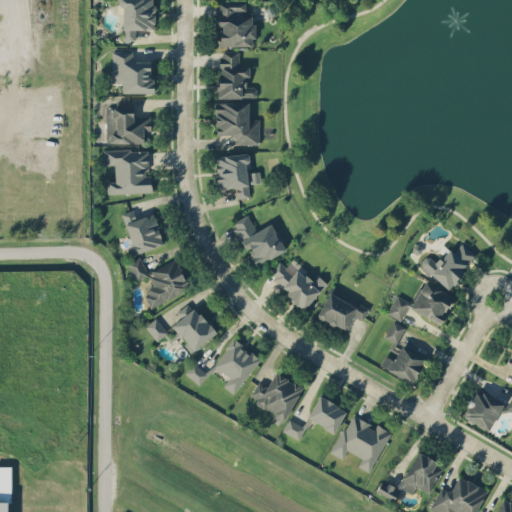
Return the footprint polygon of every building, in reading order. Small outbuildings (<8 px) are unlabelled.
[(153,0),(121,0),(122,39),(135,39),(135,29),(155,29),(153,0)] [(216,0),(217,46),(254,45),(253,13),(246,13),(246,0),(216,0)] [(220,98),(256,97),(256,86),(247,86),(247,76),(250,75),(250,67),(239,67),(238,50),(218,51),(220,98)] [(154,92),(154,78),(150,78),(150,61),(133,61),(133,51),(111,51),(111,83),(122,83),(122,92),(154,92)] [(249,102),(215,102),(215,134),(235,134),(235,143),(259,143),(259,119),(248,119),(249,102)] [(147,149),(103,150),(104,164),(115,164),(115,181),(107,181),(108,193),(152,192),(151,175),(148,175),(147,149)] [(250,197),(246,153),(215,155),(218,188),(235,186),(236,198),(250,197)] [(163,246),(153,214),(123,224),(133,255),(163,246)] [(254,268),(285,251),(270,225),(255,233),(246,216),(230,225),(254,268)] [(476,257),(457,242),(436,266),(426,258),(419,266),(449,291),(476,257)] [(147,277),(152,290),(143,293),(149,307),(189,290),(176,260),(144,273),(139,260),(126,265),(133,282),(147,277)] [(303,310),(326,285),(316,276),(311,282),(298,269),(289,279),(276,267),(267,277),(303,310)] [(440,325),(453,299),(422,284),(410,309),(440,325)] [(358,318),(364,310),(334,289),(316,314),(343,333),(355,316),(358,318)] [(387,315),(399,320),(407,304),(395,298),(387,315)] [(190,302),(176,314),(180,319),(171,326),(192,352),(215,334),(190,302)] [(169,341),(178,335),(173,328),(166,333),(156,317),(144,324),(156,341),(165,335),(169,341)] [(413,385),(425,360),(395,344),(399,335),(389,330),(385,338),(393,342),(380,368),(413,385)] [(221,386),(232,394),(258,360),(232,340),(211,367),(227,379),(221,386)] [(511,348),(503,365),(511,369),(511,348)] [(207,374),(194,362),(185,371),(197,384),(207,374)] [(303,388),(276,372),(265,390),(256,385),(248,399),(284,420),(303,388)] [(511,392),(504,406),(478,390),(461,416),(488,432),(502,408),(511,414),(511,392)] [(332,434),(346,411),(321,395),(307,419),(332,434)] [(368,473),(389,433),(351,414),(330,454),(342,460),(347,451),(362,459),(358,468),(368,473)] [(300,439),(305,426),(288,418),(282,431),(300,439)] [(414,488),(428,495),(442,465),(415,453),(399,489),(411,494),(414,488)] [(11,466),(0,465),(0,500),(11,501),(11,466)] [(474,511),(485,491),(457,476),(449,493),(439,488),(427,511),(429,511),(474,511)] [(511,511),(511,504),(501,500),(496,511),(511,511)]
